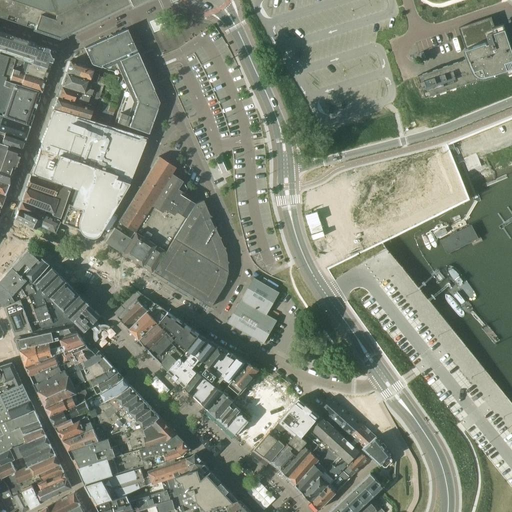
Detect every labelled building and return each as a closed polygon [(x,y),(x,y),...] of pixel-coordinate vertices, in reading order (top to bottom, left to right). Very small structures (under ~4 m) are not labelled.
[(0,0),(0,17),(59,37),(130,2),(132,5),(142,0),(0,0)] [(425,98),(511,68),(511,44),(510,45),(506,34),(498,36),(492,17),(459,28),(469,58),(418,76),(425,98)] [(136,49),(127,28),(84,47),(92,63),(92,64),(101,67),(124,74),(121,84),(127,86),(114,121),(148,133),(159,102),(137,51),(137,52),(136,49)] [(0,48),(17,53),(15,58),(18,59),(27,62),(48,69),(49,69),(55,51),(49,49),(34,44),(35,43),(0,32),(0,48)] [(0,116),(29,126),(30,125),(40,92),(41,90),(11,81),(18,59),(15,58),(9,57),(0,53),(0,116)] [(18,59),(11,81),(41,90),(45,79),(24,72),(27,62),(18,59)] [(70,61),(66,70),(90,78),(93,69),(72,62),(70,61)] [(27,62),(24,72),(45,79),(48,69),(27,62)] [(104,83),(97,80),(90,78),(66,70),(66,72),(61,84),(99,97),(104,85),(104,83)] [(98,76),(97,80),(105,83),(104,84),(115,88),(117,82),(118,79),(119,78),(109,75),(106,79),(98,76)] [(58,95),(102,109),(103,109),(107,110),(108,108),(110,102),(99,98),(99,97),(61,84),(58,95)] [(105,124),(109,125),(114,113),(107,110),(103,109),(102,109),(58,95),(53,107),(94,121),(105,124)] [(108,108),(107,110),(114,113),(116,105),(110,103),(108,108)] [(34,164),(30,174),(69,188),(74,189),(70,202),(69,202),(62,223),(75,228),(76,228),(77,229),(78,229),(78,230),(79,231),(80,232),(81,233),(81,234),(82,235),(84,236),(87,237),(89,237),(91,238),(92,237),(93,237),(94,237),(95,237),(96,236),(97,236),(98,235),(105,223),(128,183),(147,136),(109,125),(105,124),(94,121),(53,107),(46,127),(40,143),(44,144),(42,149),(39,148),(34,164)] [(0,131),(25,140),(29,126),(0,116),(0,131)] [(0,144),(20,151),(25,140),(0,131),(0,144)] [(16,163),(20,151),(0,144),(0,180),(9,183),(13,173),(16,163)] [(397,167),(379,175),(397,220),(458,195),(451,179),(438,160),(435,161),(432,153),(415,160),(414,156),(396,163),(397,167)] [(176,167),(159,156),(118,221),(114,227),(104,242),(122,253),(172,174),(171,174),(176,167)] [(222,174),(227,171),(222,160),(217,162),(222,174)] [(30,174),(16,210),(40,219),(42,215),(44,211),(52,213),(51,215),(59,218),(69,188),(30,174)] [(172,174),(122,253),(136,262),(151,272),(164,250),(184,217),(185,218),(185,217),(186,217),(195,204),(195,203),(188,198),(189,196),(184,192),(187,188),(183,181),(172,174)] [(0,193),(4,195),(9,184),(9,183),(0,180),(0,193)] [(70,202),(74,189),(69,188),(59,218),(51,215),(52,213),(44,211),(42,215),(59,221),(62,223),(69,202),(70,202)] [(172,237),(173,238),(153,272),(210,307),(225,283),(227,272),(228,271),(227,262),(226,253),(203,200),(195,204),(186,217),(185,217),(185,218),(172,237)] [(37,223),(40,219),(16,210),(14,218),(35,228),(37,223)] [(463,210),(436,229),(441,236),(468,217),(463,210)] [(42,215),(40,219),(37,223),(55,231),(59,221),(42,215)] [(14,266),(20,273),(21,272),(23,274),(24,274),(25,273),(33,280),(35,280),(35,281),(50,265),(41,257),(40,259),(29,250),(14,266)] [(36,283),(36,284),(34,282),(35,281),(35,280),(33,280),(25,273),(24,274),(23,274),(21,272),(20,273),(14,266),(0,281),(0,299),(4,306),(5,306),(38,289),(36,283)] [(38,289),(5,306),(16,334),(75,321),(86,330),(91,326),(97,320),(101,316),(53,267),(36,283),(38,289)] [(277,320),(267,314),(279,292),(254,278),(228,322),(264,343),(277,320)] [(149,309),(150,310),(155,303),(142,293),(118,316),(129,328),(149,309)] [(162,307),(155,303),(150,310),(149,309),(129,328),(139,339),(148,332),(160,320),(168,312),(162,307)] [(187,347),(199,334),(168,312),(160,320),(171,329),(168,332),(174,337),(180,344),(182,343),(187,347)] [(101,324),(97,320),(91,326),(95,331),(94,332),(93,334),(94,337),(95,339),(96,340),(99,337),(98,335),(98,334),(98,333),(98,331),(99,330),(101,329),(102,328),(104,328),(106,328),(107,329),(110,326),(109,325),(107,324),(105,323),(103,324),(101,324)] [(148,332),(139,339),(150,350),(158,342),(168,332),(171,329),(160,320),(148,332)] [(19,349),(49,342),(60,339),(79,334),(74,326),(17,338),(19,349)] [(158,342),(150,350),(156,357),(171,342),(174,338),(174,337),(168,332),(158,342)] [(90,339),(86,342),(79,334),(60,339),(62,345),(65,351),(66,352),(62,354),(64,361),(75,357),(78,364),(95,353),(92,350),(96,346),(90,339)] [(214,350),(219,345),(199,334),(187,347),(185,351),(183,353),(182,354),(181,356),(198,370),(206,361),(211,354),(214,350)] [(174,338),(171,342),(178,348),(179,346),(185,351),(187,347),(182,343),(180,344),(174,338)] [(51,349),(62,345),(60,339),(49,342),(51,349)] [(49,342),(19,349),(23,358),(26,367),(27,367),(56,354),(65,351),(62,345),(51,349),(49,342)] [(171,342),(156,357),(162,363),(177,349),(182,354),(183,353),(185,351),(179,346),(178,348),(171,342)] [(214,350),(206,361),(198,370),(207,377),(228,351),(219,345),(214,350)] [(168,370),(181,356),(182,354),(177,349),(162,363),(168,370)] [(75,357),(64,361),(65,362),(67,368),(65,369),(67,373),(69,377),(76,374),(89,368),(97,364),(105,357),(105,356),(100,350),(99,351),(95,353),(78,364),(75,357)] [(300,357),(312,362),(315,355),(304,350),(300,357)] [(27,367),(30,375),(59,363),(60,364),(65,362),(64,361),(62,354),(66,352),(65,351),(56,354),(27,367)] [(228,351),(207,377),(215,384),(238,356),(228,351)] [(178,380),(177,380),(185,387),(198,370),(181,356),(168,370),(178,380)] [(238,356),(215,384),(224,391),(229,384),(247,362),(241,358),(238,356)] [(113,366),(108,360),(105,357),(97,364),(89,368),(91,372),(86,374),(88,380),(91,379),(107,372),(113,366)] [(13,361),(0,365),(0,410),(7,408),(6,407),(15,404),(31,398),(23,382),(13,361)] [(59,363),(30,375),(34,384),(62,370),(65,369),(67,368),(65,362),(60,364),(59,363)] [(247,362),(229,384),(239,392),(260,369),(247,362)] [(107,372),(91,379),(94,386),(112,377),(119,371),(114,366),(113,366),(107,372)] [(69,377),(38,391),(47,409),(83,391),(79,383),(74,385),(71,380),(78,377),(80,383),(88,380),(86,374),(91,372),(89,368),(76,374),(69,377)] [(34,384),(37,391),(38,391),(69,377),(65,369),(62,370),(34,384)] [(239,392),(230,402),(235,407),(239,410),(238,412),(248,420),(236,434),(237,434),(245,441),(246,442),(254,449),(280,421),(299,397),(281,382),(260,369),(239,392)] [(193,394),(209,410),(224,391),(215,384),(207,377),(198,370),(185,387),(193,394)] [(123,376),(119,371),(112,377),(94,386),(93,386),(95,389),(97,394),(102,392),(119,382),(124,377),(123,376)] [(94,401),(96,406),(107,400),(124,392),(131,385),(124,377),(121,380),(119,382),(102,392),(105,396),(104,396),(102,397),(102,395),(96,398),(97,400),(94,401)] [(229,384),(224,391),(209,410),(217,417),(230,402),(239,392),(229,384)] [(159,415),(131,385),(124,392),(107,400),(88,410),(86,416),(93,429),(99,426),(105,439),(143,426),(151,423),(159,415)] [(58,403),(47,409),(50,416),(51,417),(86,399),(85,398),(87,393),(86,390),(83,391),(76,395),(69,398),(58,403)] [(55,425),(56,425),(56,426),(88,410),(96,406),(94,401),(92,397),(86,399),(51,417),(55,425)] [(305,434),(320,415),(300,397),(280,421),(288,428),(296,435),(297,434),(302,437),(305,434)] [(332,398),(322,409),(330,417),(332,418),(342,406),(341,405),(338,402),(332,397),(332,398)] [(0,433),(4,432),(0,424),(0,422),(13,418),(35,409),(31,399),(31,398),(15,404),(6,407),(7,408),(0,410),(0,433)] [(217,417),(218,418),(222,422),(235,407),(230,402),(217,417)] [(342,406),(332,418),(340,426),(341,427),(352,415),(351,414),(342,406)] [(235,407),(222,422),(230,428),(236,434),(248,420),(238,412),(239,410),(235,407)] [(36,409),(35,409),(13,418),(0,422),(0,424),(4,432),(10,428),(11,429),(39,417),(35,409),(36,409)] [(56,426),(58,430),(58,431),(86,416),(88,410),(56,426)] [(190,449),(191,449),(175,431),(168,424),(159,415),(151,423),(143,426),(105,439),(69,452),(73,459),(77,467),(123,453),(137,449),(144,465),(145,468),(183,455),(190,449)] [(320,415),(305,434),(318,445),(334,427),(327,420),(326,421),(320,415)] [(352,415),(341,427),(350,434),(351,435),(361,423),(360,422),(352,415)] [(86,416),(58,431),(64,441),(93,429),(86,416)] [(46,433),(40,419),(39,417),(11,429),(10,428),(4,432),(0,433),(0,450),(18,443),(19,444),(46,433)] [(254,449),(264,456),(288,428),(280,421),(254,449)] [(351,435),(350,435),(362,447),(375,435),(367,427),(362,423),(361,423),(351,435)] [(93,429),(64,441),(69,452),(105,439),(99,426),(93,429)] [(349,441),(334,427),(318,445),(317,446),(323,452),(326,448),(335,457),(338,453),(349,463),(360,451),(349,441)] [(296,435),(288,428),(264,456),(271,462),(291,440),(291,441),(296,435)] [(36,460),(56,453),(46,433),(19,444),(18,443),(0,450),(0,460),(2,464),(0,465),(0,473),(0,474),(1,474),(2,475),(15,469),(15,470),(29,464),(30,463),(36,460)] [(291,440),(271,462),(281,470),(304,445),(311,451),(311,452),(317,446),(318,445),(305,434),(302,437),(297,434),(296,435),(291,441),(291,440)] [(384,466),(386,466),(392,461),(392,458),(389,456),(391,454),(376,437),(376,436),(375,435),(362,447),(381,464),(382,463),(384,466)] [(311,451),(304,445),(281,470),(282,470),(288,476),(311,451)] [(311,451),(288,476),(289,476),(288,477),(294,482),(323,452),(317,446),(311,452),(311,451)] [(326,448),(323,452),(294,482),(296,484),(302,491),(335,457),(326,448)] [(100,460),(77,467),(78,469),(85,484),(100,479),(114,475),(144,465),(137,449),(124,453),(123,453),(100,460)] [(360,451),(348,464),(356,473),(369,459),(360,451)] [(9,484),(61,463),(56,453),(36,460),(30,463),(29,464),(15,470),(15,469),(2,475),(9,484)] [(205,463),(195,453),(191,457),(186,458),(186,459),(149,471),(150,472),(151,475),(153,483),(153,484),(161,481),(172,478),(199,468),(205,463)] [(338,453),(335,457),(302,491),(307,497),(311,500),(324,487),(348,464),(349,463),(338,453)] [(33,483),(64,470),(61,463),(9,484),(11,489),(12,492),(22,487),(33,483)] [(176,492),(169,494),(171,499),(173,499),(176,509),(176,511),(198,511),(206,510),(226,503),(238,500),(225,486),(220,480),(211,470),(209,469),(205,463),(199,468),(172,478),(174,485),(175,487),(176,492)] [(348,464),(324,487),(311,500),(319,509),(349,479),(356,473),(348,464)] [(96,504),(148,485),(153,483),(151,475),(144,478),(141,469),(120,475),(96,481),(86,485),(96,504)] [(64,470),(33,483),(36,491),(68,478),(64,471),(64,470)] [(350,511),(381,484),(380,483),(371,473),(327,511),(350,511)] [(0,493),(11,489),(9,484),(2,475),(1,474),(0,474),(1,476),(0,476),(0,493)] [(36,491),(41,502),(71,488),(71,486),(68,478),(36,491)] [(125,493),(96,504),(97,505),(97,506),(97,507),(98,508),(99,509),(100,511),(131,511),(137,510),(157,504),(171,499),(169,494),(176,492),(175,487),(174,485),(172,478),(161,481),(164,487),(129,500),(127,496),(125,493)] [(33,483),(22,487),(32,507),(32,508),(41,502),(36,491),(33,483)] [(22,487),(12,492),(16,500),(23,511),(24,511),(31,508),(32,508),(32,507),(22,487)] [(11,489),(0,493),(0,511),(10,511),(17,507),(20,510),(18,511),(22,511),(23,511),(16,500),(12,492),(11,489)] [(48,506),(48,507),(50,511),(64,511),(80,503),(79,500),(77,497),(75,493),(75,492),(67,496),(64,498),(62,499),(57,502),(56,502),(54,503),(53,504),(52,504),(48,506)] [(165,511),(176,509),(173,499),(171,499),(157,504),(159,510),(159,511),(165,511)] [(359,510),(356,511),(384,511),(385,511),(379,506),(382,503),(378,499),(375,502),(372,499),(366,505),(366,504),(359,510)] [(250,511),(243,505),(238,500),(226,503),(228,511),(250,511)] [(206,510),(198,511),(228,511),(226,503),(206,510)]
